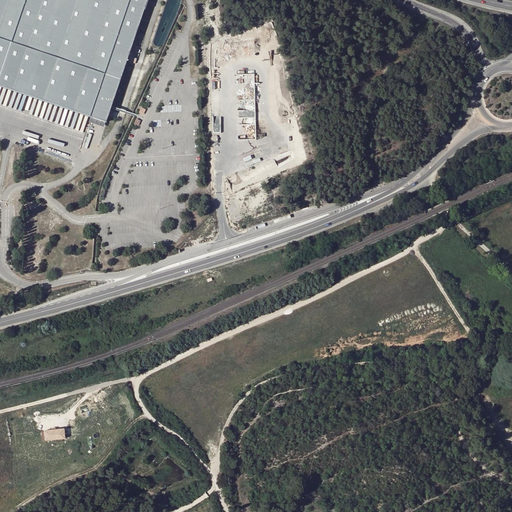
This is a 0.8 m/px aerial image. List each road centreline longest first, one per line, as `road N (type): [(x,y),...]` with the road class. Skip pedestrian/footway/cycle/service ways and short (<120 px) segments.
road 1 (residential): [(455,220),(398,256),(138,378),(137,399),(148,416),(181,439),(229,511)]
road 2 (secondary): [(0,322),(291,235),(376,199)]
road 3 (track): [(215,483),(217,453),(240,400),(276,376),(485,352)]
road 4 (track): [(511,484),(479,466),(445,398),(457,382),(511,361)]
road 5 (secondary): [(477,91),(452,134),(376,199)]
road 6 (track): [(412,247),(494,366)]
road 7 (secondary): [(376,199),(417,181),(493,121)]
road 8 (track): [(417,181),(511,272)]
road 9 (motorway): [(400,0),(465,30),(481,79)]
